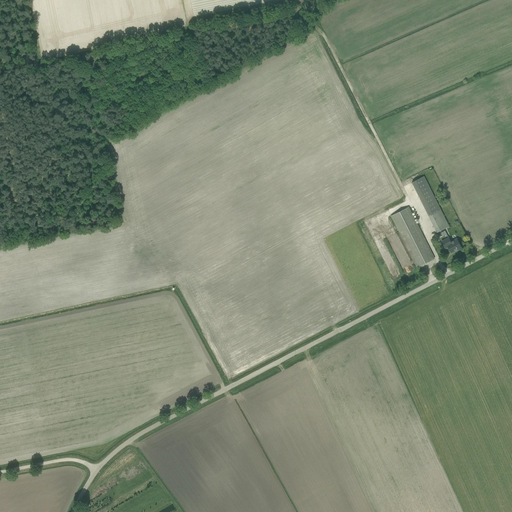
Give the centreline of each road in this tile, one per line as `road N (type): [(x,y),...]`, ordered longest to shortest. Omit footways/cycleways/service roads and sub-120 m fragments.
road 1 (unclassified): [(74,511),(95,469),(143,431),(511,239)]
road 2 (track): [(446,274),(324,36),(311,25)]
